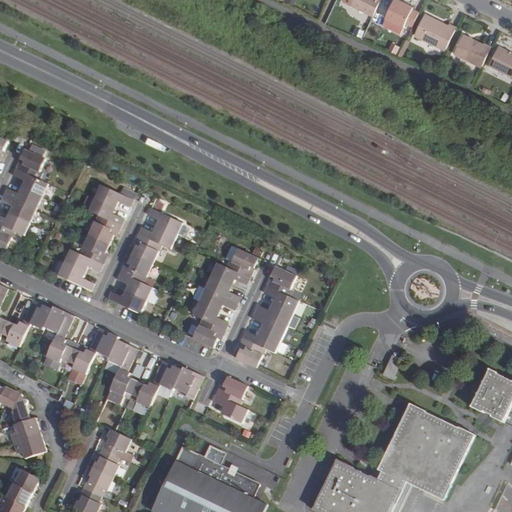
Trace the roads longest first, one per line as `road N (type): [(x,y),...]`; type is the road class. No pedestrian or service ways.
road 1 (residential): [(308,403),(0,269)]
road 2 (secondary): [(423,264),(347,218),(131,114)]
road 3 (secondary): [(131,114),(366,245),(398,290)]
road 4 (residential): [(0,372),(35,392),(50,420),(56,468),(35,511)]
road 5 (secondary): [(0,50),(131,114)]
